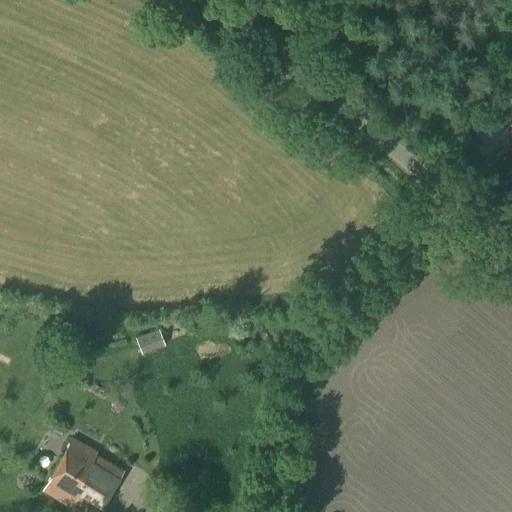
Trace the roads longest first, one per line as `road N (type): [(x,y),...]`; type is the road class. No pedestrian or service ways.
road 1 (unclassified): [(263,511),(287,404),(312,340),(358,285),(453,204)]
road 2 (unclassified): [(453,204),(299,63),(214,0)]
